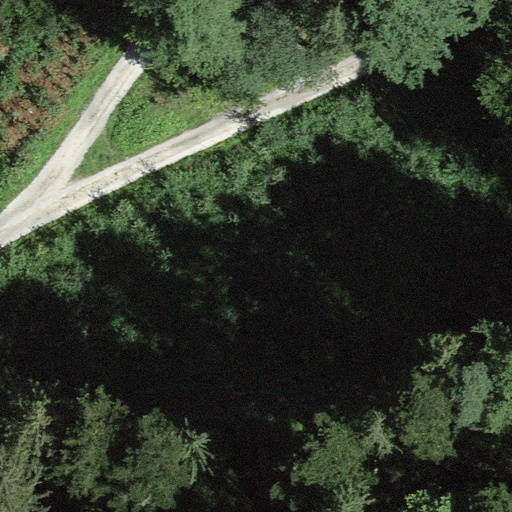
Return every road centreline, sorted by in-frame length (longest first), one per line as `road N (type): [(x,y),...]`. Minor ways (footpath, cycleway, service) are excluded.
road 1 (track): [(0,242),(511,0)]
road 2 (track): [(0,471),(261,445),(511,399)]
road 3 (track): [(31,225),(181,0)]
